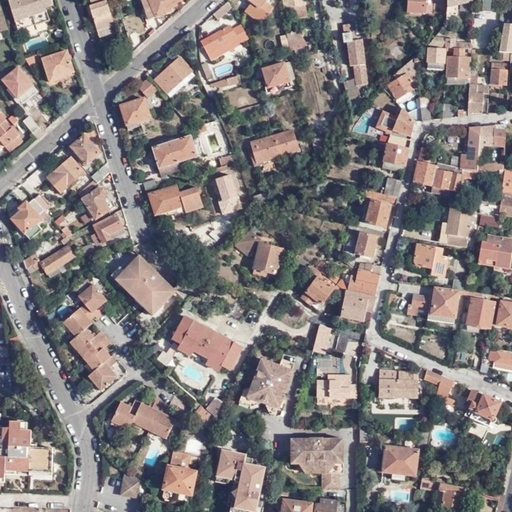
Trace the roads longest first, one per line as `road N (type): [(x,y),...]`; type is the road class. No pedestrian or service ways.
road 1 (residential): [(511,118),(421,130),(374,325),(381,343),(511,397)]
road 2 (residential): [(0,250),(86,441),(83,511)]
road 3 (residential): [(208,0),(99,97)]
road 4 (residential): [(142,234),(99,97)]
road 5 (residential): [(99,97),(0,184)]
